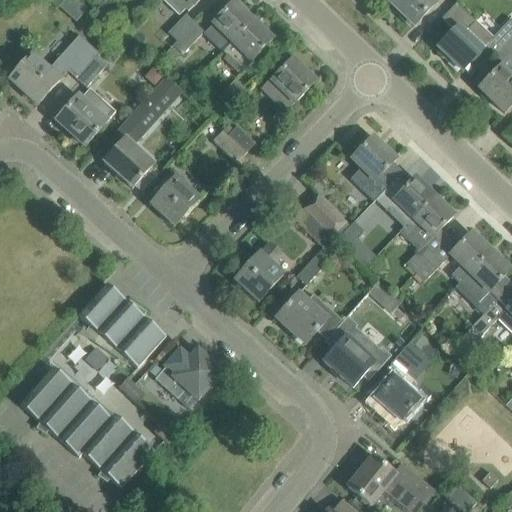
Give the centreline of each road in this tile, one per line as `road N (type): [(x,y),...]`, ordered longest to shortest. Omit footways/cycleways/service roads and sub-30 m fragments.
road 1 (residential): [(266,511),(322,447),(322,423),(177,281)]
road 2 (residential): [(177,281),(374,74)]
road 3 (residential): [(177,281),(37,156),(0,156)]
road 4 (residential): [(511,203),(374,74)]
road 5 (residential): [(93,511),(0,428)]
